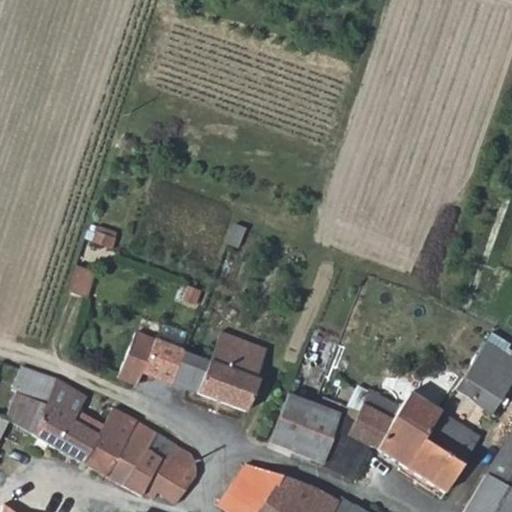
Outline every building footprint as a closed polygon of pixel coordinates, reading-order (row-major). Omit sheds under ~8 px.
[(90,269),(74,264),(66,290),(82,296),(90,269)] [(140,371),(167,381),(180,349),(135,331),(117,376),(135,383),(140,371)] [(221,366),(233,337),(218,331),(207,360),(221,366)] [(207,360),(180,349),(167,381),(244,411),(258,381),(254,378),(265,349),(233,337),(221,366),(207,360)] [(489,376),(491,374),(508,385),(511,378),(511,357),(486,341),(470,364),(489,376)] [(489,376),(470,364),(462,377),(481,388),(472,402),(489,413),(508,385),(491,374),(489,376)] [(47,400),(57,380),(26,369),(19,367),(13,387),(20,390),(5,420),(31,435),(47,400)] [(74,415),(86,396),(57,380),(47,400),(74,415)] [(411,412),(370,391),(351,424),(345,433),(368,445),(443,492),(478,436),(420,398),(411,412)] [(286,394),(267,442),(278,445),(318,463),(331,426),(335,416),(286,394)] [(51,446),(71,420),(74,415),(47,400),(31,435),(51,446)] [(97,435),(81,463),(105,476),(119,447),(135,419),(112,406),(95,434),(97,435)] [(351,424),(335,416),(331,426),(345,433),(351,424)] [(135,419),(119,447),(105,476),(150,500),(156,491),(175,503),(194,475),(194,459),(189,453),(176,445),(165,460),(146,448),(155,433),(156,434),(157,433),(135,419)] [(51,446),(81,463),(97,435),(95,434),(71,420),(51,446)] [(331,426),(318,463),(350,479),(368,445),(345,433),(331,426)] [(511,511),(511,428),(463,511),(511,511)] [(146,448),(165,460),(176,445),(157,433),(156,434),(155,433),(146,448)] [(259,506),(280,476),(245,464),(231,484),(259,506)] [(327,511),(339,496),(312,488),(280,476),(259,506),(231,484),(217,504),(228,511),(327,511)] [(93,511),(73,496),(59,511),(93,511)] [(346,511),(352,503),(339,496),(327,511),(346,511)] [(366,511),(352,503),(346,511),(366,511)]
